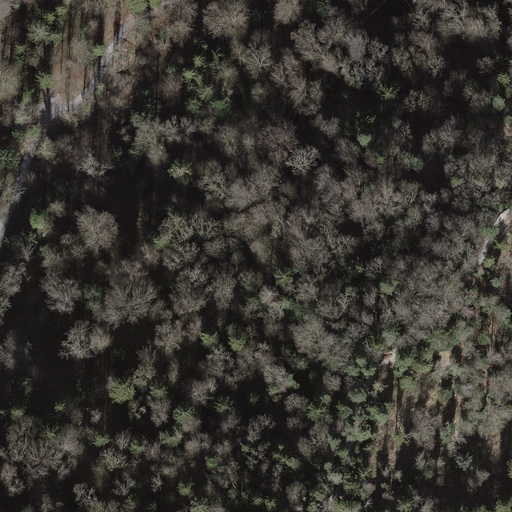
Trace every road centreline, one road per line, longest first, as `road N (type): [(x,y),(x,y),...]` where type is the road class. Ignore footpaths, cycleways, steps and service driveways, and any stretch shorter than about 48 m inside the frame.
road 1 (track): [(511,223),(498,229),(420,334),(370,377),(334,495)]
road 2 (track): [(168,0),(119,33),(101,74),(44,124),(0,234)]
